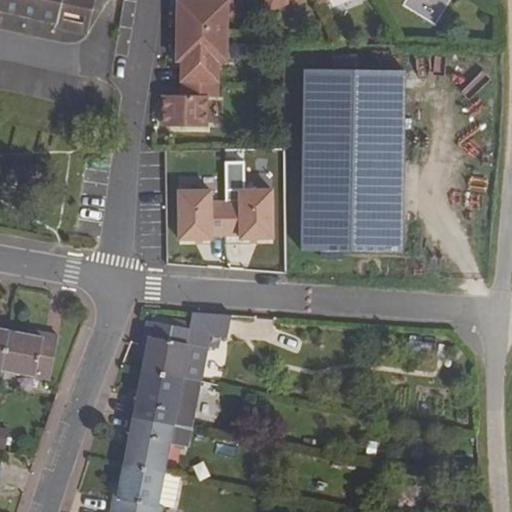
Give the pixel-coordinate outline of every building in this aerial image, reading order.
[(0,0),(0,10),(56,23),(55,27),(87,34),(95,0),(0,0)] [(243,15),(242,0),(212,0),(213,0),(178,0),(178,31),(226,31),(226,15),(243,15)] [(284,6),(281,0),(265,0),(270,12),(284,6)] [(226,61),(226,31),(178,31),(178,61),(183,61),(218,61),(226,61)] [(218,83),(218,68),(183,67),(183,82),(218,83)] [(403,253),(406,72),(306,69),(303,251),(403,253)] [(207,127),(207,93),(218,93),(218,83),(183,82),(183,96),(164,96),(164,127),(207,127)] [(276,240),(275,191),(243,191),(243,203),(229,203),(229,236),(243,236),(243,240),(276,240)] [(229,236),(229,203),(214,203),(214,192),(181,192),(182,240),(214,240),(214,236),(229,236)] [(144,349),(139,371),(198,383),(208,334),(225,338),(229,315),(188,313),(185,331),(144,323),(139,347),(144,349)] [(4,333),(0,354),(0,373),(46,383),(54,339),(30,335),(29,338),(4,333)] [(139,371),(129,419),(189,431),(198,383),(139,371)] [(129,419),(120,465),(160,474),(166,442),(186,445),(189,431),(129,419)] [(407,438),(403,458),(431,464),(435,444),(407,438)] [(111,490),(106,511),(156,511),(158,505),(170,507),(175,477),(160,474),(120,465),(114,491),(111,490)] [(253,477),(251,489),(263,492),(265,479),(253,477)] [(400,488),(394,511),(427,511),(431,495),(400,488)]
